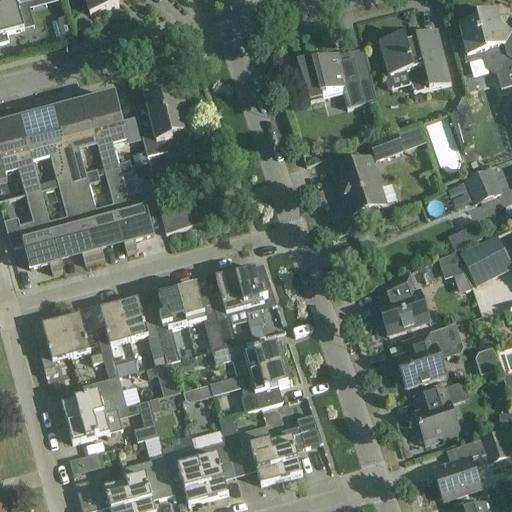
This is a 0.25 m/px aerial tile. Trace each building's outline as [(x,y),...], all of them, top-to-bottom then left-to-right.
[(0,0),(0,46),(8,45),(6,37),(24,32),(18,13),(14,0),(0,0)] [(85,0),(89,16),(118,9),(116,0),(85,0)] [(496,77),(499,90),(511,86),(511,20),(506,17),(497,20),(496,15),(476,20),(477,23),(458,28),(463,45),(460,46),(465,65),(482,61),(485,70),(496,77)] [(52,24),(58,46),(72,42),(66,20),(52,24)] [(450,87),(436,34),(405,42),(404,38),(379,44),(388,79),(408,74),(413,97),(450,87)] [(350,55),(312,65),(311,62),(296,65),(310,106),(323,102),(322,97),(346,91),(351,112),(376,106),(369,79),(357,82),(350,55)] [(163,104),(162,99),(145,103),(146,107),(134,111),(145,157),(146,160),(146,161),(167,156),(164,144),(172,142),(171,137),(190,133),(181,99),(163,104)] [(118,167),(113,147),(126,144),(128,143),(116,101),(96,106),(95,102),(96,102),(96,100),(83,102),(83,104),(84,104),(87,113),(96,147),(105,178),(120,174),(130,171),(128,165),(118,167)] [(461,101),(456,111),(457,115),(468,111),(467,107),(466,100),(461,101)] [(64,156),(73,187),(98,180),(96,174),(84,177),(77,153),(96,147),(87,113),(65,119),(61,107),(62,107),(62,105),(51,107),(64,156)] [(32,165),(49,160),(56,184),(44,188),(45,194),(58,191),(73,187),(64,156),(51,107),(40,108),(40,110),(41,110),(45,124),(23,130),(32,165)] [(32,165),(23,130),(18,113),(20,113),(19,111),(6,113),(6,115),(7,115),(11,129),(0,132),(0,184),(7,183),(5,177),(18,173),(25,199),(41,195),(32,165)] [(474,127),(468,111),(457,115),(450,118),(462,153),(474,149),(469,135),(465,136),(463,131),(474,127)] [(407,152),(422,147),(417,134),(403,139),(407,152)] [(403,155),(397,137),(369,147),(376,165),(403,155)] [(145,157),(133,160),(135,169),(147,166),(146,161),(146,160),(145,157)] [(374,174),(370,162),(333,174),(338,190),(341,190),(344,199),(341,200),(348,220),(385,208),(379,190),(382,189),(377,173),(374,174)] [(148,167),(134,171),(138,187),(152,183),(148,167)] [(112,204),(122,243),(126,258),(137,255),(134,244),(153,239),(142,196),(140,197),(127,200),(122,180),(131,178),(130,171),(120,174),(105,178),(112,204)] [(502,198),(491,173),(447,192),(456,212),(472,205),(474,210),(502,198)] [(112,204),(93,210),(87,190),(99,186),(98,180),(73,187),(94,266),(104,264),(100,249),(122,243),(112,204)] [(48,222),(59,260),(81,254),(85,269),(94,266),(73,187),(58,191),(65,217),(48,222)] [(48,222),(41,195),(25,199),(33,226),(20,230),(17,222),(4,226),(11,253),(24,249),(30,272),(49,267),(52,278),(63,275),(60,264),(59,260),(48,222)] [(212,223),(206,199),(159,214),(165,239),(212,223)] [(448,242),(454,255),(466,249),(461,237),(448,242)] [(511,271),(511,269),(496,239),(460,257),(477,290),(511,271)] [(441,274),(450,271),(453,279),(464,275),(454,257),(438,264),(441,274)] [(276,310),(269,288),(259,291),(254,271),(235,276),(245,313),(246,318),(276,310)] [(226,318),(245,313),(235,276),(215,281),(226,318)] [(415,296),(409,277),(377,291),(385,317),(381,318),(388,340),(430,326),(419,294),(415,296)] [(177,292),(187,329),(206,324),(196,286),(177,292)] [(187,329),(177,292),(158,297),(168,334),(187,329)] [(119,308),(129,345),(148,340),(138,302),(119,308)] [(129,345),(119,308),(100,313),(110,350),(129,345)] [(61,323),(71,361),(90,355),(80,318),(61,323)] [(217,325),(224,352),(237,348),(230,322),(217,325)] [(52,366),(71,361),(61,323),(42,328),(52,366)] [(211,355),(224,352),(217,325),(204,329),(211,355)] [(463,351),(455,329),(401,347),(406,362),(396,365),(406,393),(445,380),(440,364),(460,357),(463,351)] [(264,340),(261,330),(250,333),(253,344),(264,340)] [(159,341),(164,360),(166,368),(179,364),(172,337),(159,341)] [(252,344),(237,348),(224,352),(211,355),(215,370),(232,365),(237,381),(238,381),(286,367),(281,347),(254,355),(252,344)] [(481,355),(477,367),(481,379),(499,373),(492,352),(481,355)] [(108,383),(118,381),(111,355),(101,357),(104,365),(108,383)] [(104,365),(101,357),(90,360),(92,368),(104,365)] [(155,371),(166,368),(164,360),(153,363),(155,371)] [(189,363),(180,365),(182,374),(182,376),(192,373),(189,363)] [(172,367),(174,376),(182,374),(180,365),(172,367)] [(280,391),(292,388),(286,367),(238,381),(244,401),(241,405),(245,417),(261,412),(284,406),(282,400),(277,397),(276,392),(280,391)] [(166,368),(155,371),(158,380),(173,376),(171,368),(167,369),(166,368)] [(57,378),(55,370),(43,373),(46,381),(57,378)] [(511,378),(508,378),(503,380),(511,407),(511,378)] [(61,407),(67,427),(104,417),(117,414),(127,411),(118,381),(108,383),(91,388),(94,398),(61,407)] [(469,402),(463,386),(418,401),(422,415),(414,418),(419,434),(415,435),(420,447),(423,446),(424,449),(460,437),(451,408),(469,402)] [(203,400),(210,398),(208,389),(200,391),(203,400)] [(159,441),(149,405),(138,408),(144,431),(134,434),(137,447),(159,441)] [(104,417),(67,427),(72,447),(122,434),(117,414),(104,417)] [(511,429),(511,415),(499,417),(500,431),(511,429)] [(323,448),(313,419),(297,424),(299,432),(305,452),(323,448)] [(219,424),(225,445),(227,455),(241,451),(242,451),(238,436),(234,420),(219,424)] [(280,483),(270,446),(269,441),(266,429),(238,436),(242,451),(241,451),(243,457),(251,455),(260,489),(280,483)] [(269,441),(270,446),(280,483),(302,477),(296,455),(305,452),(299,432),(269,441)] [(508,461),(500,436),(461,450),(465,463),(433,474),(440,497),(445,499),(448,510),(449,510),(447,503),(481,492),(474,472),(508,461)] [(225,445),(195,453),(208,503),(228,498),(219,465),(229,462),(227,455),(225,445)] [(165,462),(169,479),(179,476),(188,508),(208,503),(195,453),(175,459),(173,450),(162,453),(165,462)] [(174,498),(169,479),(165,462),(122,474),(125,485),(130,503),(132,511),(154,511),(152,504),(151,502),(156,501),(157,503),(174,498)] [(132,511),(130,503),(125,485),(104,491),(104,492),(90,496),(87,486),(75,489),(81,511),(108,511),(109,511),(132,511)]
